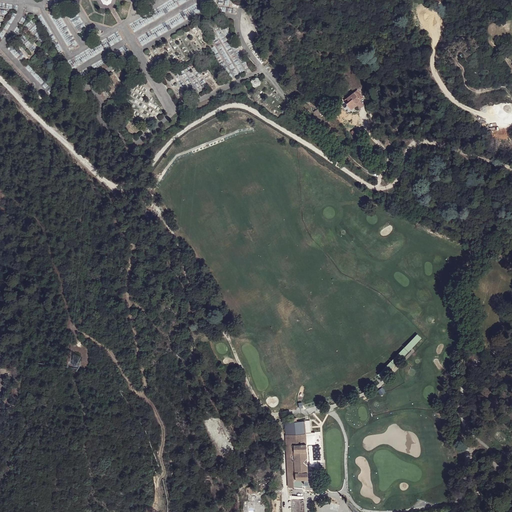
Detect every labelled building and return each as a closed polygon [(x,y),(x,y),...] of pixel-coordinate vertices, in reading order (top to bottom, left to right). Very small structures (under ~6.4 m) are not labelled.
[(316,57),(304,55),(303,62),(315,64),(316,57)] [(39,82),(42,79),(28,65),(25,68),(39,82)] [(263,83),(259,76),(252,80),(255,87),(263,83)] [(348,101),(346,103),(349,107),(351,108),(356,104),(355,103),(359,100),(359,99),(362,97),(356,89),(346,98),(348,101)] [(298,116),(291,110),(288,113),(296,119),(298,116)] [(417,333),(403,347),(408,351),(421,337),(417,333)] [(390,360),(394,364),(408,351),(403,347),(390,360)] [(390,361),(377,374),(381,378),(394,365),(390,361)] [(294,422),(285,423),(288,488),(291,488),(294,488),(293,480),(304,479),(308,479),(306,446),(305,434),(305,422),(298,422),(294,422)] [(305,434),(306,446),(314,445),(314,434),(305,434)] [(318,490),(317,478),(308,479),(304,479),(305,484),(305,491),(318,490)] [(304,479),(293,480),(294,488),(299,488),(299,485),(305,484),(304,479)] [(246,488),(247,494),(256,492),(254,485),(246,488)] [(302,511),(302,502),(291,501),(291,511),(302,511)]
